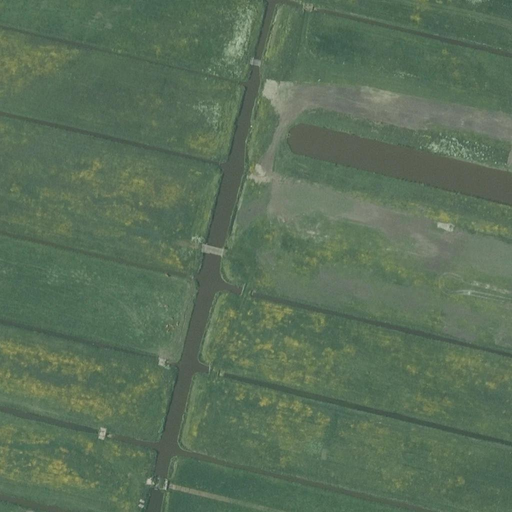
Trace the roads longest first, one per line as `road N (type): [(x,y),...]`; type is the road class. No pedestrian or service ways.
road 1 (track): [(511,307),(247,261)]
road 2 (track): [(0,198),(229,256)]
road 3 (track): [(287,68),(275,167),(247,261)]
road 4 (track): [(197,47),(29,0)]
road 5 (track): [(210,393),(249,285),(247,261)]
